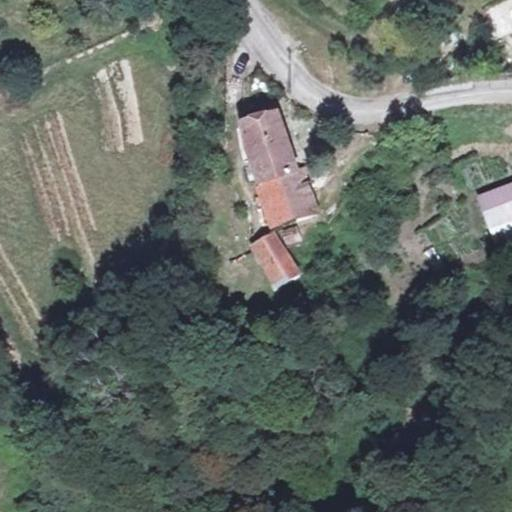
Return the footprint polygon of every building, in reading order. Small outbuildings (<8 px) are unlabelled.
[(468,0),(471,11),(487,0),(468,0)] [(511,8),(511,5),(510,0),(487,0),(471,11),(477,29),(495,23),(492,15),(511,8)] [(511,0),(510,0),(511,5),(511,8),(492,15),(495,23),(511,17),(511,0)] [(236,114),(246,155),(287,142),(275,102),(236,114)] [(246,155),(250,174),(274,167),(288,215),(311,207),(299,160),(291,162),(287,142),(246,155)] [(274,167),(250,174),(265,222),(288,215),(274,167)] [(499,211),(488,177),(446,188),(456,222),(494,212),(499,211)] [(500,231),(494,212),(456,222),(461,242),(500,231)] [(430,218),(436,241),(447,238),(441,215),(430,218)] [(258,224),(257,222),(233,231),(253,272),(276,262),(258,224)] [(297,238),(291,222),(277,226),(282,243),(297,238)]
